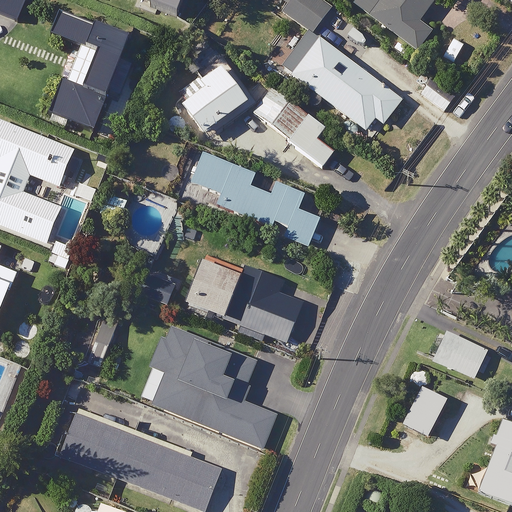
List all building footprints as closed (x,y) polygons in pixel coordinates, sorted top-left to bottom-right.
[(25,0),(0,0),(0,16),(16,23),(25,0)] [(327,11),(311,0),(293,0),(282,16),(310,35),(327,11)] [(357,0),(353,6),(415,53),(429,34),(418,25),(437,0),(357,0)] [(128,44),(60,18),(52,39),(80,50),(67,84),(63,82),(50,118),(95,134),(128,44)] [(399,106),(305,35),(278,70),(364,134),(373,122),(381,129),(399,106)] [(187,52),(177,58),(189,76),(198,70),(187,52)] [(148,81),(150,65),(133,63),(131,79),(148,81)] [(181,110),(208,144),(256,106),(224,66),(198,85),(192,77),(174,92),(185,107),(181,110)] [(428,85),(418,99),(442,116),(452,101),(428,85)] [(323,133),(270,93),(252,118),(322,171),(333,156),(316,143),(323,133)] [(73,154),(0,124),(0,229),(46,248),(61,211),(30,199),(37,181),(59,190),(73,154)] [(271,231),(273,226),(289,233),(285,242),(306,251),(318,222),(296,213),(302,197),(200,156),(188,185),(219,198),(215,208),(271,231)] [(125,204),(92,193),(86,212),(119,223),(125,204)] [(238,280),(201,266),(185,308),(285,346),(300,306),(274,296),(279,284),(242,271),(238,280)] [(179,280),(147,269),(139,293),(170,304),(179,280)] [(270,359),(123,305),(104,356),(251,411),(270,359)] [(485,353),(450,338),(438,368),(473,383),(485,353)] [(239,457),(88,401),(70,448),(221,505),(239,457)] [(463,488),(476,494),(510,508),(511,504),(511,428),(500,424),(491,447),(495,448),(486,470),(478,467),(474,476),(469,474),(463,488)] [(93,511),(95,509),(79,502),(74,511),(93,511)]
